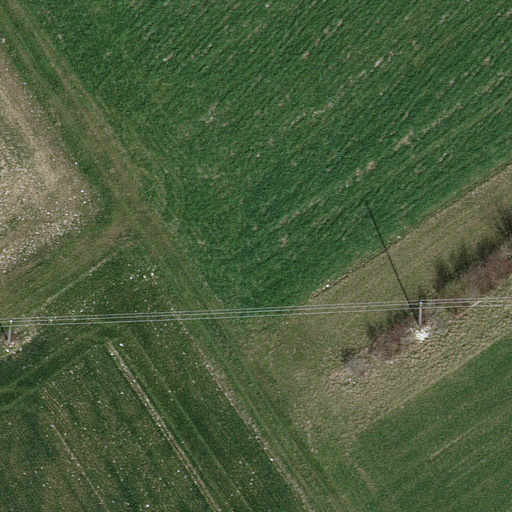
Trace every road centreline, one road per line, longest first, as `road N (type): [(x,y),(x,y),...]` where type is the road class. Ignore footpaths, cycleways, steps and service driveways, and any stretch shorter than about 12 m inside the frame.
road 1 (track): [(0,11),(133,232),(349,511)]
road 2 (track): [(0,318),(133,232)]
